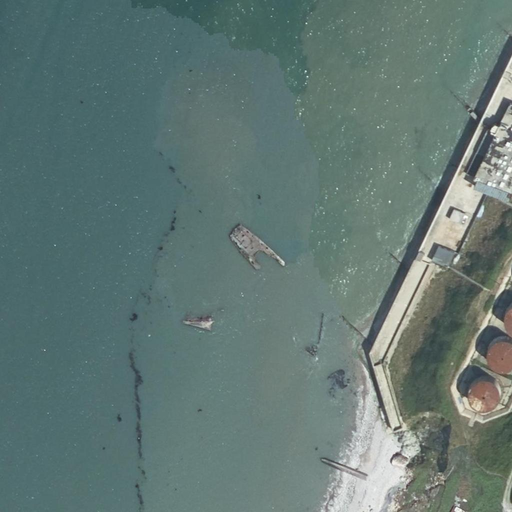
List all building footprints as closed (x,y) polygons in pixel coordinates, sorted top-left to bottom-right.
[(473,178),(510,195),(511,191),(511,104),(509,103),(473,178)] [(415,259),(420,261),(424,253),(419,250),(415,259)] [(511,300),(506,306),(503,312),(504,320),(507,327),(511,330),(511,300)] [(511,365),(511,364),(511,339),(505,336),(497,336),(491,338),(487,343),(484,350),(485,357),(487,361),(491,366),(498,368),(505,368),(511,365)] [(498,399),(500,392),(499,385),(493,379),(487,376),(480,376),(473,379),(468,384),(466,391),(468,398),(472,404),(479,408),(485,408),(494,404),(498,399)]
